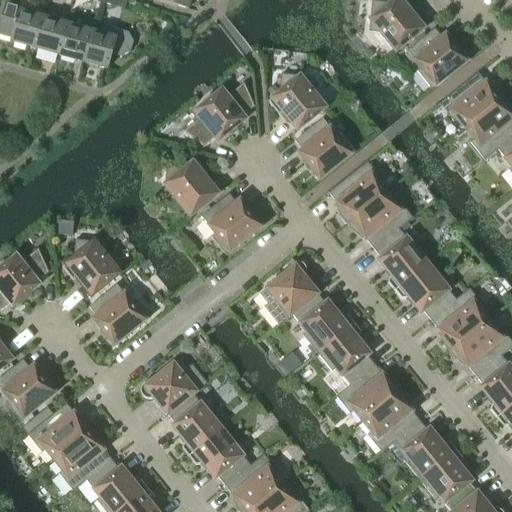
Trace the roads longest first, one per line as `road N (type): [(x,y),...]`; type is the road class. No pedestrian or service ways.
road 1 (residential): [(511,474),(307,225)]
road 2 (residential): [(97,389),(307,225)]
road 3 (residential): [(194,511),(97,389)]
